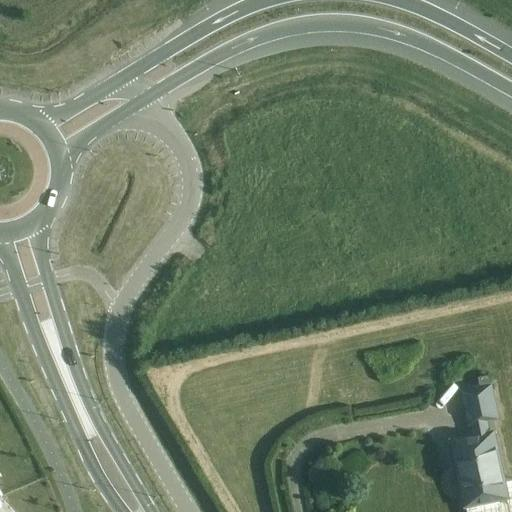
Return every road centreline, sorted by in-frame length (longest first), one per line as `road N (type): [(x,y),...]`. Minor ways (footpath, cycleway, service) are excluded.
road 1 (motorway): [(148,98),(239,44),(327,22),(421,41),(511,90)]
road 2 (unclassified): [(148,98),(185,154),(189,203),(117,307)]
road 3 (secondary): [(94,440),(34,219)]
road 4 (unclassified): [(188,511),(118,388),(117,307)]
road 5 (secondary): [(0,249),(50,368),(94,440)]
road 6 (motorway): [(264,0),(114,84)]
road 7 (motorway): [(511,56),(399,0)]
